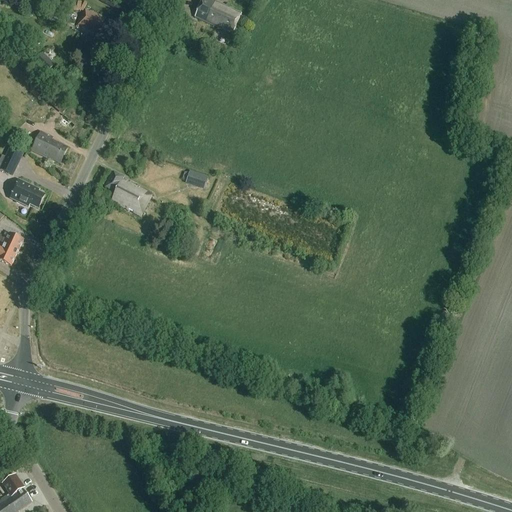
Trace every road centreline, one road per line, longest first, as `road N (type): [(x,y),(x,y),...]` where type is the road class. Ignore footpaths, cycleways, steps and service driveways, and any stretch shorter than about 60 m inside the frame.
road 1 (primary): [(511,511),(16,382)]
road 2 (unclassified): [(16,382),(27,290),(166,0)]
